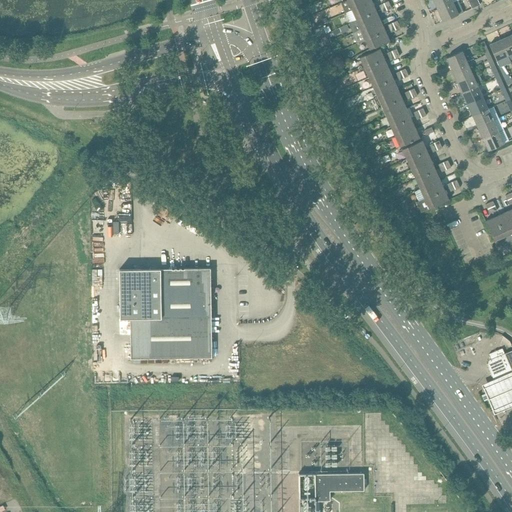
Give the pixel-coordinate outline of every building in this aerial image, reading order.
[(371,0),(347,0),(351,10),(372,1),(371,0)] [(432,0),(437,10),(453,3),(458,0),(432,0)] [(467,0),(471,8),(475,7),(480,5),(477,0),(467,0)] [(372,1),(351,10),(356,20),(376,11),(372,1)] [(379,5),(380,9),(390,5),(388,1),(379,5)] [(453,3),(437,10),(442,21),(458,14),(453,3)] [(360,30),(381,21),(376,11),(356,20),(360,30)] [(360,30),(352,33),(356,43),(365,40),(385,31),(381,21),(360,30)] [(388,25),(389,29),(399,24),(397,21),(388,25)] [(365,40),(369,50),(390,41),(385,31),(365,40)] [(511,53),(511,34),(501,40),(508,55),(511,53)] [(496,60),(508,55),(501,40),(489,45),(496,60)] [(484,41),(480,43),(483,52),(488,50),(484,41)] [(380,48),(359,57),(364,68),(384,59),(380,48)] [(451,70),(467,63),(462,51),(446,58),(451,70)] [(388,68),(384,59),(364,68),(368,78),(388,68)] [(472,74),(467,63),(451,70),(457,81),(472,74)] [(368,78),(373,87),(393,78),(388,68),(368,78)] [(472,74),(457,81),(462,93),(477,86),(482,84),(477,72),(472,74)] [(373,87),(377,97),(397,88),(393,78),(373,87)] [(337,80),(329,83),(333,93),(341,90),(337,80)] [(467,104),(482,97),(477,86),(462,93),(467,104)] [(377,97),(381,107),(402,98),(397,88),(377,97)] [(488,109),(482,97),(467,104),(472,116),(488,109)] [(381,107),(386,117),(406,108),(402,98),(381,107)] [(386,117),(390,127),(411,118),(406,108),(386,117)] [(477,127),(493,120),(488,109),(472,116),(477,127)] [(343,113),(342,113),(347,123),(352,120),(348,110),(347,111),(343,113)] [(411,118),(390,127),(395,137),(415,128),(411,118)] [(498,132),(493,120),(477,127),(482,139),(498,132)] [(419,138),(415,128),(395,137),(399,147),(419,138)] [(498,132),(482,139),(488,151),(503,144),(498,132)] [(422,140),(402,149),(406,159),(427,150),(422,140)] [(440,144),(431,148),(432,152),(442,148),(440,144)] [(431,160),(427,150),(406,159),(411,169),(431,160)] [(431,160),(411,169),(415,179),(435,170),(431,160)] [(440,180),(435,170),(415,179),(419,189),(440,180)] [(440,180),(419,189),(424,199),(444,190),(440,180)] [(449,200),(444,190),(424,199),(428,209),(449,200)] [(406,207),(399,210),(402,217),(409,213),(406,207)] [(511,227),(505,212),(495,216),(504,237),(507,244),(511,241),(511,227)] [(494,241),(504,237),(495,216),(485,221),(494,241)] [(130,319),(130,359),(211,357),(211,317),(214,317),(213,287),(210,287),(210,268),(119,269),(119,319),(130,319)] [(331,348),(244,350),(244,380),(331,378),(331,348)] [(511,371),(511,349),(509,351),(504,353),(502,348),(489,354),(491,359),(490,360),(487,365),(489,367),(490,367),(495,379),(511,372),(511,371)] [(511,370),(481,384),(493,414),(511,405),(511,370)] [(365,488),(366,472),(318,472),(318,499),(331,498),(331,489),(365,488)]
